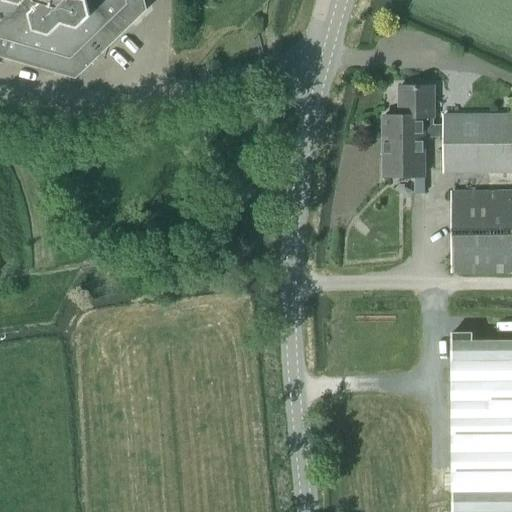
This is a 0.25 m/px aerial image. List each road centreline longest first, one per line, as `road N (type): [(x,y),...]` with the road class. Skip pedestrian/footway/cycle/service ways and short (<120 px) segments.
road 1 (tertiary): [(309,511),(297,396),(299,188),(343,0)]
road 2 (track): [(294,290),(511,285)]
